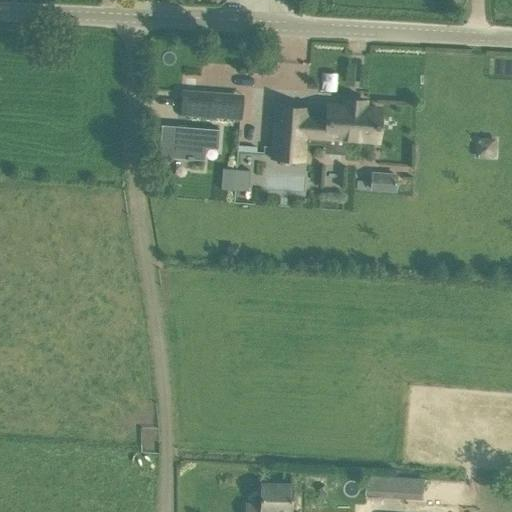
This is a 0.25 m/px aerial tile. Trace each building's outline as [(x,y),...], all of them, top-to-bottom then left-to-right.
[(181,92),(180,116),(240,119),(242,95),(181,92)] [(276,107),(272,157),(302,159),(303,136),(327,138),(328,129),(344,131),(343,138),(376,141),(379,108),(364,107),(365,101),(343,100),(343,106),(328,105),(327,118),(305,117),(305,109),(276,107)] [(213,129),(155,126),(154,158),(198,160),(198,148),(212,149),(213,129)] [(476,138),(475,159),(496,160),(496,139),(476,138)] [(236,170),(250,171),(251,148),(238,148),(236,170)] [(371,173),(370,189),(395,190),(396,175),(371,173)] [(378,469),(377,489),(417,490),(417,469),(378,469)] [(286,511),(288,481),(254,480),(253,496),(236,495),(234,511),(286,511)]
